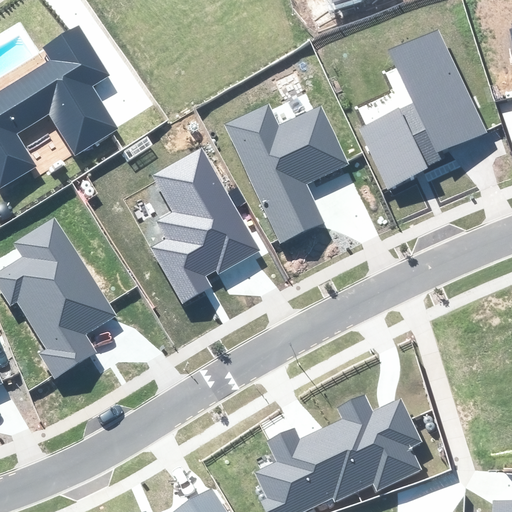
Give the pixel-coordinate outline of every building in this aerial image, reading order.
[(0,187),(37,165),(17,133),(49,113),(76,156),(120,129),(107,108),(92,85),(109,74),(78,25),(43,47),(51,59),(0,90),(0,187)] [(399,108),(359,129),(388,190),(428,167),(428,166),(441,159),(438,152),(462,142),(488,132),(438,29),(388,49),(413,102),(400,109),(399,108)] [(279,243),(323,222),(305,184),(326,174),(348,164),(320,105),(279,124),(269,102),(224,124),(279,243)] [(236,265),(262,251),(202,145),(150,174),(172,212),(156,221),(167,239),(152,248),(183,302),(211,286),(206,277),(215,271),(217,275),(236,265)] [(55,376),(95,352),(88,341),(84,334),(116,314),(55,215),(11,242),(20,257),(0,268),(0,293),(9,308),(17,303),(46,349),(41,352),(55,376)] [(328,425),(360,489),(374,483),(378,491),(422,469),(412,449),(424,443),(402,397),(387,404),(374,410),(365,394),(337,408),(343,418),(328,425)] [(335,503),(360,489),(328,425),(311,433),(300,438),(295,428),(268,442),(277,461),(254,472),(267,498),(261,501),(266,511),(304,511),(332,498),(335,503)] [(227,511),(212,489),(195,499),(173,511),(147,511),(147,510),(143,511),(227,511)] [(511,511),(511,500),(511,501),(493,499),(491,511),(511,511)]
